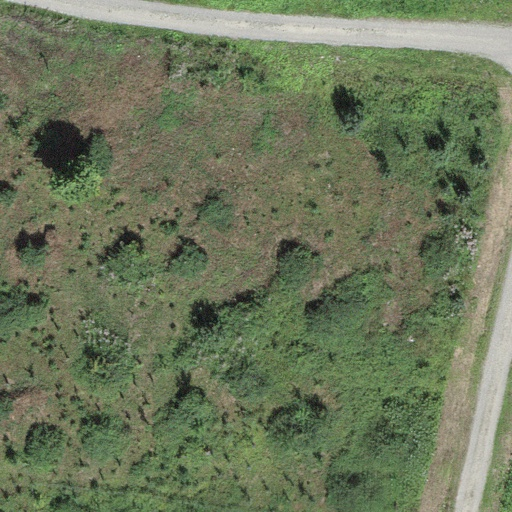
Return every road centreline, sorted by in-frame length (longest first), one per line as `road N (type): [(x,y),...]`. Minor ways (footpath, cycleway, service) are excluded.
road 1 (track): [(52,0),(94,13),(511,58)]
road 2 (track): [(452,511),(511,312)]
